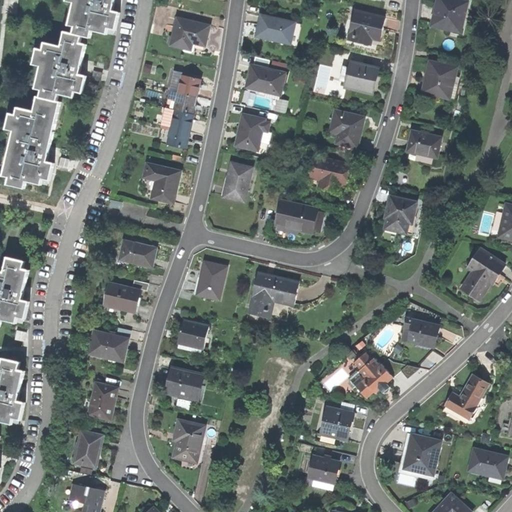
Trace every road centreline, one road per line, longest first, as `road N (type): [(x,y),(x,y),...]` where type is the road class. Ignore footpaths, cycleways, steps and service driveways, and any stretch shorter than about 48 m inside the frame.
road 1 (residential): [(412,0),(393,116),(355,226),(336,249),(294,259),(188,234)]
road 2 (residential): [(192,511),(149,466),(137,410),(188,234)]
road 3 (residential): [(511,299),(371,439),(371,484),(391,511)]
road 4 (residential): [(188,234),(205,182),(235,0)]
